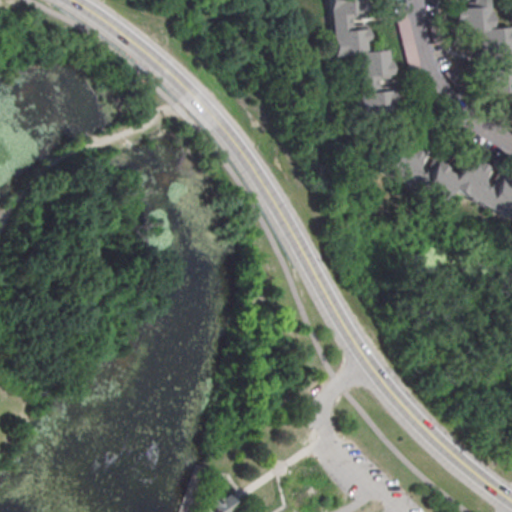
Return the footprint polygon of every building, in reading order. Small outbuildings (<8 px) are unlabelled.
[(354,114),(391,112),(390,89),(376,90),(375,79),(388,79),(387,49),(365,50),(363,27),(352,28),(351,17),(362,17),(361,0),(325,0),(329,56),(351,54),(354,114)] [(486,28),(484,0),(448,0),(450,32),(480,30),(483,94),(511,92),(511,75),(509,26),(486,28)] [(407,183),(420,153),(394,142),(381,172),(407,183)] [(453,173),(431,162),(417,189),(439,200),(445,189),(502,217),(511,197),(511,182),(495,175),(490,185),(482,180),(488,168),(462,155),(453,173)] [(230,511),(204,511),(202,510),(208,506),(203,499),(215,491),(220,498),(227,493),(231,498),(236,506),(229,510),(230,511)]
